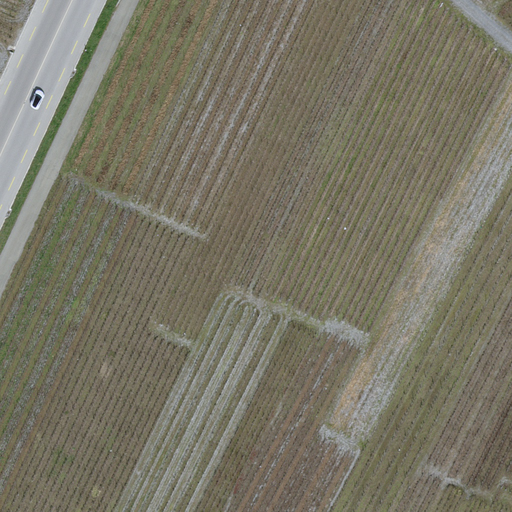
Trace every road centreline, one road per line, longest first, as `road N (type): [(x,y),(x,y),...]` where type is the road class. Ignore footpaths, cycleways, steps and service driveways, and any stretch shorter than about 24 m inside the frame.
road 1 (track): [(129,0),(0,284)]
road 2 (primary): [(72,0),(0,155)]
